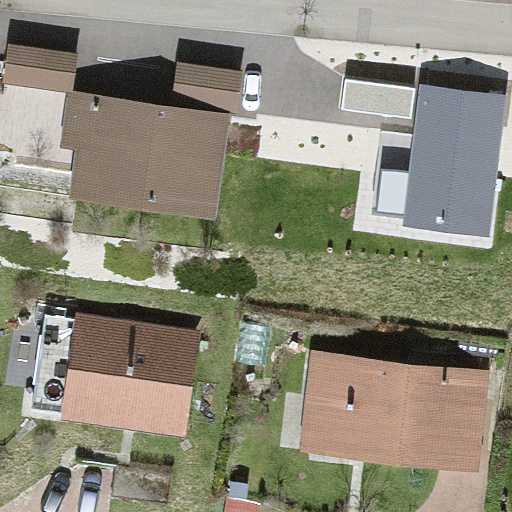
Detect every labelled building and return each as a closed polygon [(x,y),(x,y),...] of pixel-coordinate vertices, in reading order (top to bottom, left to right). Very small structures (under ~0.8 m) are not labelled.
[(74,63),(9,53),(4,84),(69,94),(74,63)] [(414,89),(346,80),(342,110),(410,119),(414,89)] [(500,100),(422,91),(406,224),(484,233),(500,100)] [(80,149),(73,198),(219,218),(232,120),(64,98),(58,146),(80,149)] [(200,346),(77,323),(59,416),(182,439),(200,346)] [(485,377),(307,360),(298,450),(476,467),(485,377)]
